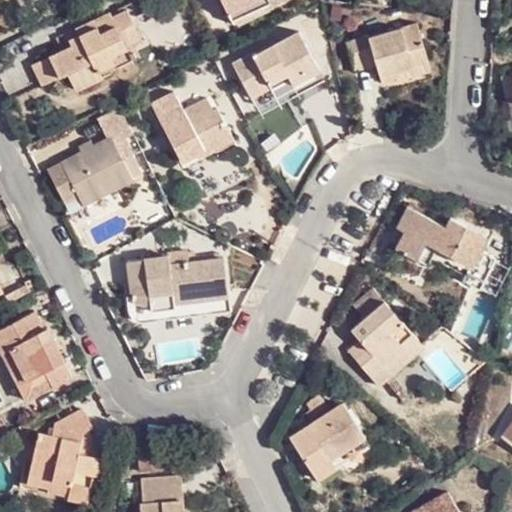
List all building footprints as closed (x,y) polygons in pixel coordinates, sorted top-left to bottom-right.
[(83,31),(68,39),(28,59),(38,80),(68,66),(78,86),(101,75),(97,67),(113,59),(116,65),(130,57),(123,44),(138,38),(128,16),(140,10),(134,0),(118,0),(77,21),(83,31)] [(222,0),(226,9),(243,0),(244,0),(250,10),(269,0),(222,0)] [(244,0),(243,0),(226,9),(225,9),(231,20),(250,10),(244,0)] [(348,70),(360,67),(356,53),(368,49),(373,63),(380,80),(427,66),(412,19),(339,41),(348,70)] [(62,29),(68,39),(83,31),(77,21),(62,29)] [(228,58),(242,85),(263,74),(269,86),(273,88),(312,66),(307,59),(310,53),(295,24),(228,58)] [(356,53),(360,67),(373,63),(368,49),(356,53)] [(511,101),(511,75),(510,67),(499,68),(504,102),(511,101)] [(263,74),(242,85),(247,96),(269,86),(263,74)] [(147,99),(174,149),(198,136),(202,146),(227,134),(210,100),(207,103),(199,86),(175,98),(170,87),(147,99)] [(61,159),(47,166),(61,195),(76,190),(80,200),(109,186),(129,175),(106,133),(61,159)] [(198,136),(174,149),(179,158),(202,146),(198,136)] [(40,153),(47,166),(61,159),(54,146),(40,153)] [(109,186),(80,200),(88,213),(117,199),(109,186)] [(391,225),(399,230),(412,205),(403,200),(391,225)] [(412,205),(399,230),(392,246),(430,265),(437,252),(462,265),(480,227),(447,209),(441,221),(412,205)] [(474,250),(460,278),(476,286),(490,257),(474,250)] [(166,253),(143,255),(147,292),(125,294),(125,298),(126,306),(127,312),(131,317),(135,321),(142,322),(226,312),(217,255),(167,261),(166,253)] [(353,303),(362,315),(382,298),(370,289),(353,303)] [(349,326),(359,337),(367,347),(355,357),(378,385),(424,346),(382,298),(362,315),(349,326)] [(0,360),(12,387),(45,371),(52,385),(74,374),(49,325),(43,327),(35,310),(0,327),(0,360)] [(367,347),(359,337),(347,347),(355,357),(367,347)] [(45,371),(12,387),(19,401),(52,385),(45,371)] [(289,433),(312,471),(327,461),(364,438),(339,400),(289,433)] [(511,411),(498,428),(511,440),(511,411)] [(85,443),(93,439),(94,436),(83,417),(56,431),(57,434),(55,439),(50,443),(41,442),(28,491),(69,504),(76,480),(102,483),(105,466),(81,460),(85,443)] [(105,466),(93,439),(85,443),(81,460),(105,466)] [(327,461),(312,471),(318,481),(334,471),(327,461)] [(141,488),(143,506),(186,503),(184,483),(141,488)] [(407,511),(452,511),(463,506),(448,483),(405,507),(407,511)] [(186,511),(186,503),(143,506),(143,511),(186,511)]
